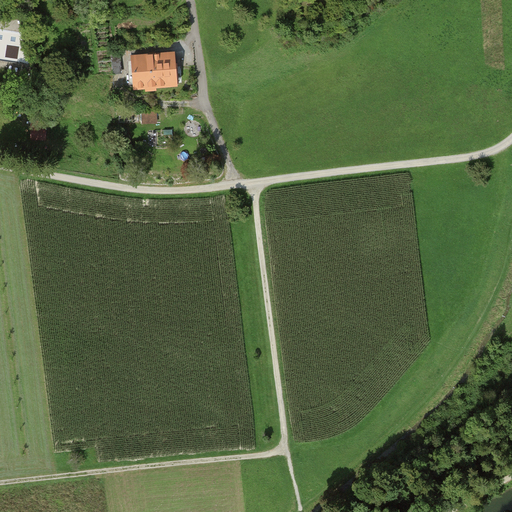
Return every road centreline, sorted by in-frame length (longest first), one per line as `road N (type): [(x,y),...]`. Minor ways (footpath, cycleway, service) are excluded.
road 1 (track): [(254,184),(284,447),(0,483)]
road 2 (track): [(511,141),(453,161),(176,191),(0,167)]
road 3 (residential): [(236,185),(205,101),(191,0)]
